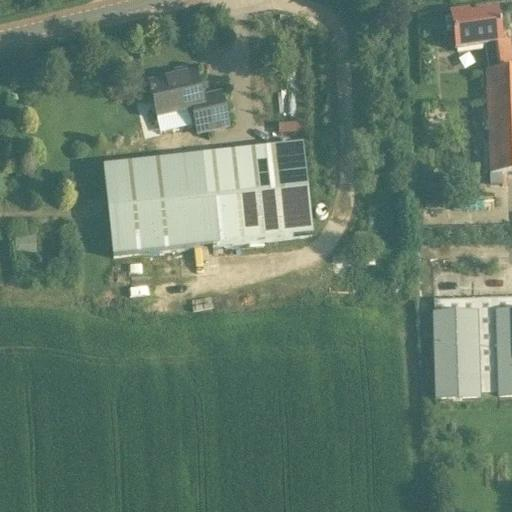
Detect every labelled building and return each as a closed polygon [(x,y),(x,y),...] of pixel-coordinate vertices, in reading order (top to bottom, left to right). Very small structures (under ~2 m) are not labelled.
[(511,65),(510,43),(502,44),(497,13),(469,18),(468,12),(447,15),(453,53),(487,47),(489,58),(484,59),(487,72),(486,72),(490,176),(511,175),(511,65)] [(228,129),(221,94),(201,99),(193,67),(174,71),(175,78),(147,85),(156,121),(191,114),(196,137),(228,129)] [(202,158),(100,170),(112,262),(213,249),(202,158)] [(13,258),(33,259),(33,239),(14,238),(13,258)] [(511,316),(511,317),(511,301),(447,303),(448,319),(432,320),(435,400),(478,399),(477,383),(497,382),(497,398),(511,397),(511,316)]
